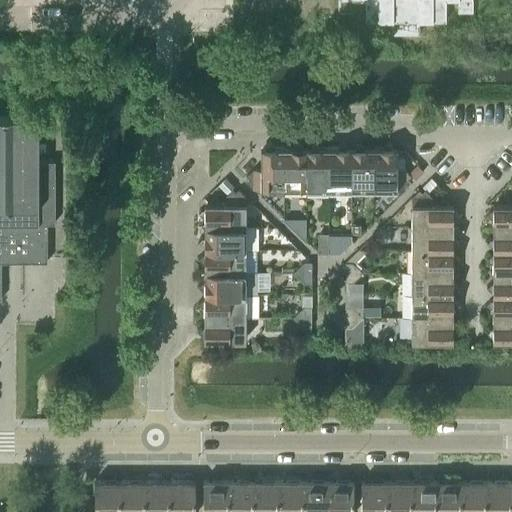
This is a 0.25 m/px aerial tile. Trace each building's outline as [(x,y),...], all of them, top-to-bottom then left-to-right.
[(420,18),(445,18),(445,0),(457,0),(457,10),(472,10),(471,0),(338,0),(339,10),(353,11),(353,0),(365,0),(365,19),(391,19),(391,32),(420,32),(420,18)] [(0,114),(0,298),(1,298),(1,261),(47,260),(47,222),(55,222),(55,159),(37,159),(38,115),(0,114)] [(329,187),(351,187),(351,147),(347,147),(343,140),(338,147),(329,147),(329,187)] [(351,187),(373,187),(373,146),(363,147),(359,140),(355,147),(351,147),(351,187)] [(384,146),(373,146),(373,187),(405,187),(415,177),(406,167),(397,167),(397,146),(392,146),(392,144),(388,140),(384,144),(384,146)] [(253,187),(284,187),(284,147),(274,147),(269,141),(265,147),(260,147),(260,167),(254,167),(243,177),(253,187)] [(284,187),(306,187),(306,147),(302,147),(298,141),(294,147),(284,147),(284,187)] [(306,187),(329,187),(329,147),(318,147),(314,141),(310,147),(306,147),(306,187)] [(225,176),(217,184),(226,193),(234,186),(225,176)] [(411,197),(411,226),(452,227),(453,216),(459,212),(453,207),(453,203),(432,203),(432,196),(422,186),(411,197)] [(204,215),(204,227),(245,226),(246,194),(240,188),(237,191),(233,188),(225,195),(225,202),(204,202),(204,208),(202,208),(198,211),(202,215),(204,215)] [(329,215),(329,200),(320,209),(320,215),(329,215)] [(492,216),(492,226),(511,226),(511,203),(492,203),(492,209),(490,209),(486,212),(490,216),(492,216)] [(204,247),(245,247),(257,247),(257,226),(245,226),(204,227),(204,236),(202,236),(198,240),(202,244),(204,244),(204,247)] [(411,226),(411,248),(453,248),(453,244),(458,241),(452,236),(452,227),(411,226)] [(511,248),(511,226),(492,226),(492,237),(490,237),(487,241),(490,245),(492,245),(492,249),(511,248)] [(329,251),(329,233),(327,233),(327,231),(317,231),(316,250),(319,251),(329,251)] [(329,233),(329,251),(338,251),(338,233),(329,233)] [(204,270),(245,270),(245,247),(204,247),(204,252),(202,252),(198,256),(202,260),(204,260),(204,270)] [(411,248),(411,270),(452,271),(453,261),(458,257),(452,253),(453,248),(411,248)] [(511,271),(511,248),(492,249),(492,253),(490,253),(486,257),(490,260),(492,260),(492,271),(511,271)] [(297,270),(313,270),(313,259),(307,260),(297,270)] [(346,270),(363,270),(353,260),(347,260),(346,270)] [(204,293),(257,293),(257,270),(245,270),(204,270),(204,281),(202,281),(198,284),(202,288),(204,288),(204,293)] [(313,270),(297,270),(308,281),(313,281),(313,270)] [(363,270),(346,270),(346,280),(353,280),(363,270)] [(411,270),(411,293),(452,293),(452,290),(458,286),(452,281),(452,271),(411,270)] [(511,293),(511,271),(492,271),(492,281),(490,281),(486,286),(490,289),(492,289),(492,293),(511,293)] [(257,293),(204,293),(204,297),(201,297),(198,301),(201,305),(204,305),(204,314),(245,315),(257,315),(257,293)] [(411,293),(411,316),(452,316),(452,306),(458,302),(452,297),(452,293),(411,293)] [(511,315),(511,293),(492,293),(492,298),(490,298),(486,302),(490,306),(492,306),(492,315),(511,315)] [(295,315),(312,315),(312,305),(306,304),(295,315)] [(346,315),(363,315),(353,305),(346,305),(346,315)] [(245,339),(245,315),(204,314),(204,325),(201,325),(198,329),(201,333),(203,333),(203,339),(245,339)] [(312,315),(295,315),(306,324),(312,324),(312,315)] [(363,315),(346,315),(346,325),(352,325),(362,316),(363,315)] [(511,339),(511,315),(492,315),(492,327),(490,327),(486,330),(490,334),(492,334),(492,340),(511,339)] [(346,325),(345,347),(362,347),(363,316),(362,316),(352,325),(346,325)] [(411,316),(411,340),(452,339),(452,335),(454,335),(458,330),(452,326),(452,316),(411,316)] [(360,511),(386,511),(386,480),(361,480),(361,479),(360,511)] [(94,511),(119,511),(120,480),(94,480),(94,511)] [(119,511),(144,511),(144,480),(120,480),(119,511)] [(144,511),(168,511),(169,480),(144,480),(144,511)] [(194,511),(195,480),(169,480),(168,511),(194,511)] [(202,511),(227,511),(227,480),(203,480),(202,511)] [(252,511),(252,480),(227,480),(227,511),(252,511)] [(277,511),(277,480),(252,480),(252,511),(277,511)] [(301,511),(302,480),(277,480),(277,511),(301,511)] [(326,511),(326,480),(302,480),(301,511),(326,511)] [(352,511),(353,480),(326,480),(326,511),(352,511)] [(411,511),(411,480),(386,480),(386,511),(411,511)] [(436,511),(437,480),(411,480),(411,511),(436,511)] [(460,511),(461,480),(437,480),(436,511),(460,511)] [(485,511),(485,480),(461,480),(460,511),(485,511)] [(511,511),(511,480),(485,480),(485,511),(511,511)]
